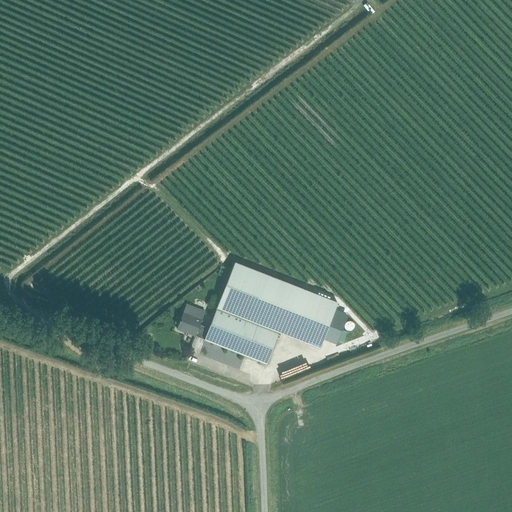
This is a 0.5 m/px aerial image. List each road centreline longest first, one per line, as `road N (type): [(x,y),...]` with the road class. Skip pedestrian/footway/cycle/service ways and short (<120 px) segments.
road 1 (track): [(39,327),(17,275),(369,0)]
road 2 (unclassified): [(259,407),(0,313)]
road 3 (unclassified): [(259,407),(511,310)]
